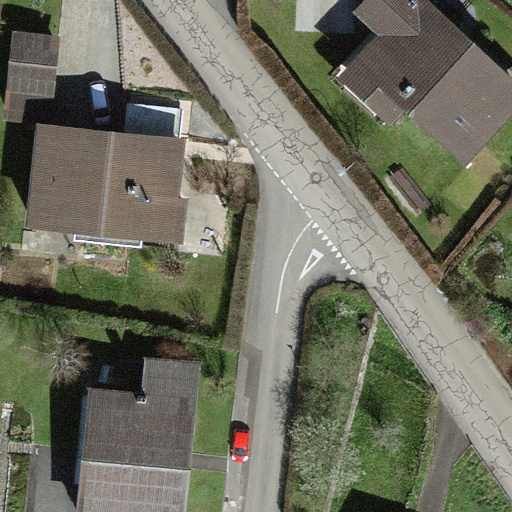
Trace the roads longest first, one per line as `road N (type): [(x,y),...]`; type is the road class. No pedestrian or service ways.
road 1 (residential): [(334,200),(285,261),(253,511)]
road 2 (residential): [(511,456),(334,200)]
road 3 (residential): [(334,200),(181,0)]
